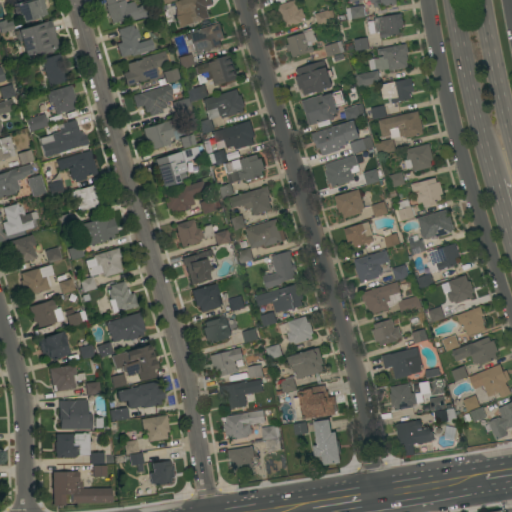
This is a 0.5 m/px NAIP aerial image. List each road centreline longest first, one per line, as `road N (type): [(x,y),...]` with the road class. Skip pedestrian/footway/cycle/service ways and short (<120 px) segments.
road 1 (residential): [(213,511),(183,356),(75,0)]
road 2 (residential): [(376,494),(359,378),(247,0)]
road 3 (residential): [(23,511),(22,401),(0,310)]
road 4 (secondary): [(453,0),(484,127),(508,162)]
road 5 (secondary): [(508,162),(510,122),(483,0)]
